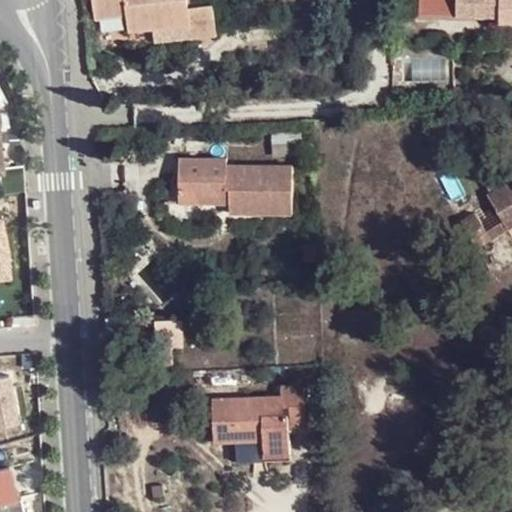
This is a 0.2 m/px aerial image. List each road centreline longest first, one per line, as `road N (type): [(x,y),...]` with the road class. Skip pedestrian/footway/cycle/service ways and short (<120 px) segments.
road 1 (residential): [(48,73),(71,342)]
road 2 (residential): [(71,342),(80,511)]
